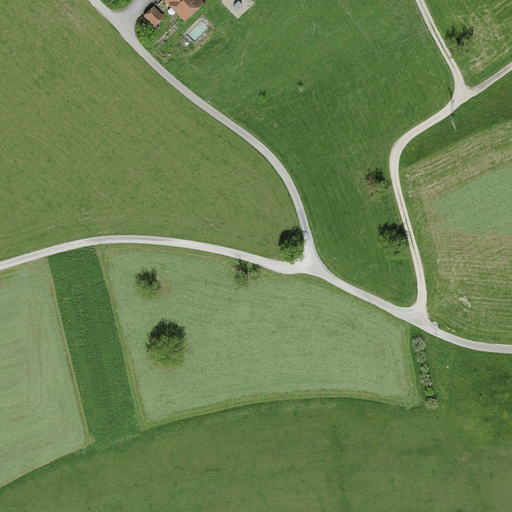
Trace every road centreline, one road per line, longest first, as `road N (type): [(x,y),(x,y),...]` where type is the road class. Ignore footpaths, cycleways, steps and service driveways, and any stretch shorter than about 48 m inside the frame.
road 1 (residential): [(511,350),(460,342),(328,276),(312,256),(280,168),(152,62),(95,0)]
road 2 (track): [(0,265),(106,239),(316,264)]
road 3 (track): [(511,65),(461,94),(397,148),(395,181),(422,287),(416,321)]
